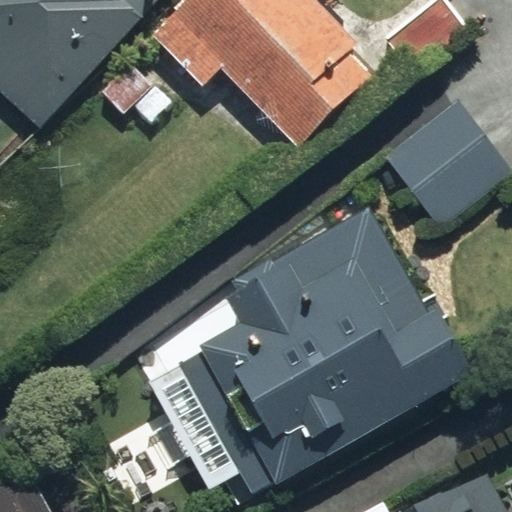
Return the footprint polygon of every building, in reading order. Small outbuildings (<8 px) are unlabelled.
[(0,0),(0,87),(43,130),(169,0),(0,0)] [(202,0),(157,42),(205,93),(228,72),(300,149),(384,72),(316,0),(202,0)] [(447,1),(390,49),(424,88),(480,41),(447,1)] [(511,166),(468,106),(391,162),(442,234),(511,183),(511,166)] [(479,375),(380,207),(221,293),(242,327),(200,352),(282,491),(479,375)] [(0,511),(57,511),(30,465),(0,482),(0,511)] [(507,511),(486,474),(411,511),(394,511),(387,499),(365,511),(507,511)]
